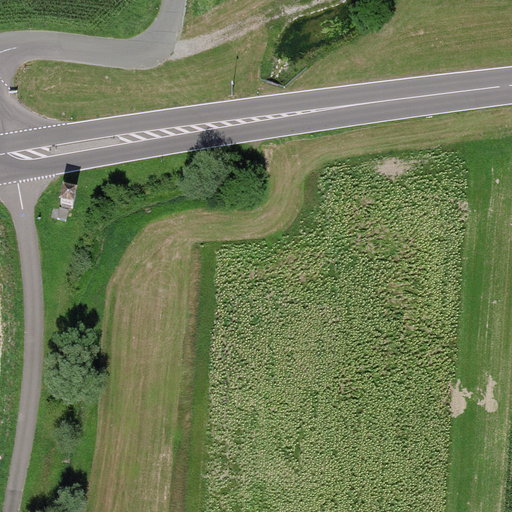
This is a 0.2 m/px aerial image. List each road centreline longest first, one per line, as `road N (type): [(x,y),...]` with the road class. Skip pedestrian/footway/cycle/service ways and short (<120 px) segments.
road 1 (secondary): [(511,85),(3,160)]
road 2 (track): [(3,160),(18,183),(33,309),(31,391),(12,511)]
road 3 (unclassified): [(175,0),(147,51),(49,45),(0,54)]
road 4 (track): [(315,0),(174,51),(147,51)]
